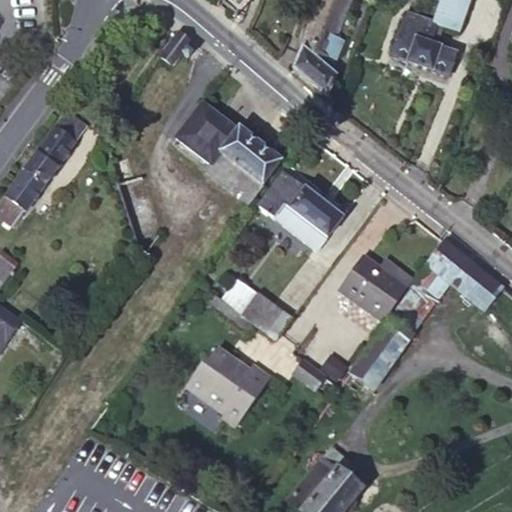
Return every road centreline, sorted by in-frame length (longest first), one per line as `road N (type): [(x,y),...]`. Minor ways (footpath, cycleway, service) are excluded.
road 1 (residential): [(167,0),(511,273)]
road 2 (track): [(511,381),(454,362),(426,363),(396,381),(364,415),(357,435),(360,456),(380,470),(511,428)]
road 3 (residential): [(0,153),(70,58),(94,0)]
